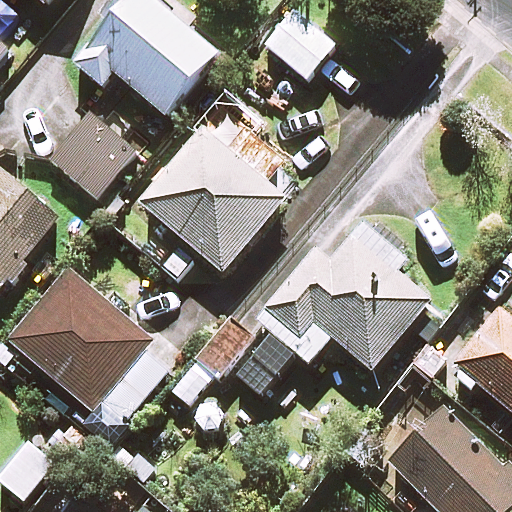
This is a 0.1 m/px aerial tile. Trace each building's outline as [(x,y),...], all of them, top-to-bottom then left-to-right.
[(34,0),(45,9),(51,0),(34,0)] [(216,59),(146,0),(120,0),(105,19),(112,25),(75,68),(102,91),(114,77),(164,120),(216,59)] [(336,51),(294,15),(265,49),(306,84),(336,51)] [(137,153),(90,116),(51,164),(98,202),(137,153)] [(284,205),(202,134),(140,207),(223,277),(284,205)] [(0,298),(9,287),(14,291),(30,270),(25,266),(59,222),(0,176),(0,298)] [(257,327),(270,337),(233,382),(263,406),(299,362),(308,369),(331,341),(372,375),(430,305),(394,276),(406,261),(365,227),(333,265),(318,253),(257,327)] [(176,367),(69,275),(9,343),(93,416),(102,405),(125,425),(176,367)] [(454,368),(459,373),(453,380),(472,397),(478,389),(511,417),(511,312),(506,307),(454,368)] [(254,336),(227,316),(169,394),(197,415),(254,336)] [(510,511),(511,510),(511,480),(442,413),(390,467),(437,511),(510,511)] [(57,468),(32,446),(0,482),(24,505),(57,468)]
